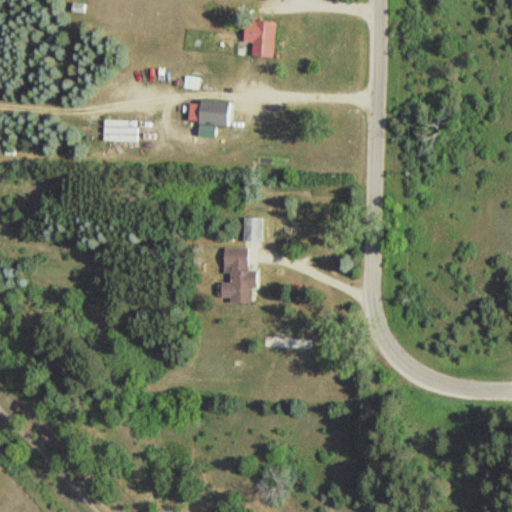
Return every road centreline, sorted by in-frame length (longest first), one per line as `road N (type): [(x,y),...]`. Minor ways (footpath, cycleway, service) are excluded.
road 1 (residential): [(511,397),(417,378),(373,345),(374,0)]
road 2 (track): [(0,411),(92,511)]
